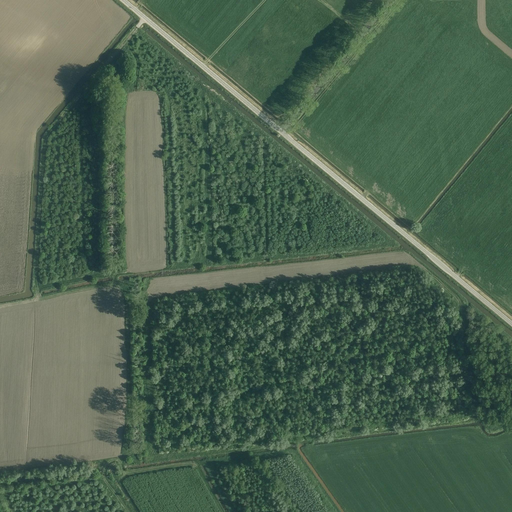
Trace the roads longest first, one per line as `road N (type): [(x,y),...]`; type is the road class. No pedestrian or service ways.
road 1 (tertiary): [(511,324),(122,0)]
road 2 (unknown): [(282,133),(389,0)]
